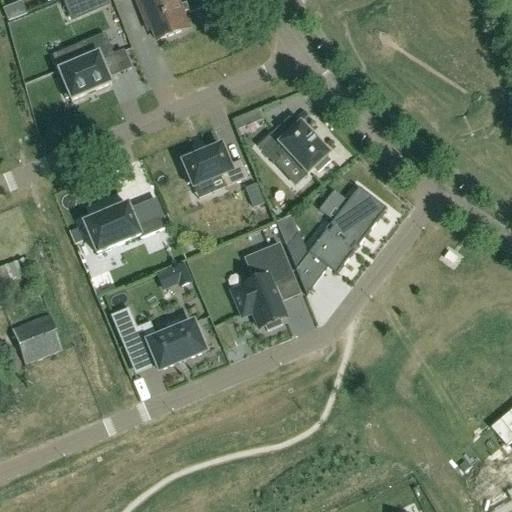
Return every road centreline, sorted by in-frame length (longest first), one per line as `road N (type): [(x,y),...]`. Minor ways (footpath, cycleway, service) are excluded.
road 1 (residential): [(438,190),(325,337),(0,473)]
road 2 (residential): [(305,60),(0,185)]
road 3 (residential): [(438,190),(305,60)]
